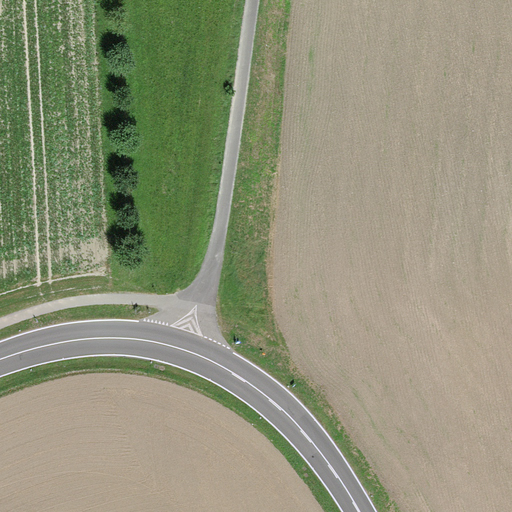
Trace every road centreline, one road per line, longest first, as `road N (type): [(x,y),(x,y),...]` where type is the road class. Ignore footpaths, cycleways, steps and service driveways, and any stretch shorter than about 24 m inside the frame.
road 1 (secondary): [(358,511),(278,406),(243,378),(180,349),(102,339),(0,360)]
road 2 (track): [(194,306),(217,252),(253,0)]
